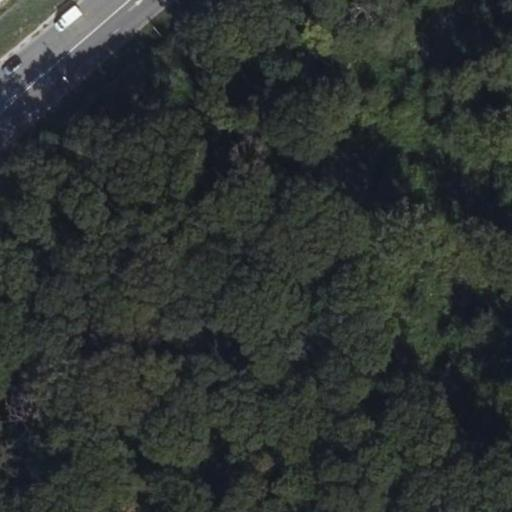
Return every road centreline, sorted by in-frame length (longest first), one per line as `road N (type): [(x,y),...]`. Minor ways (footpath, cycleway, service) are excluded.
road 1 (tertiary): [(0,130),(160,0)]
road 2 (tertiary): [(104,0),(0,87)]
